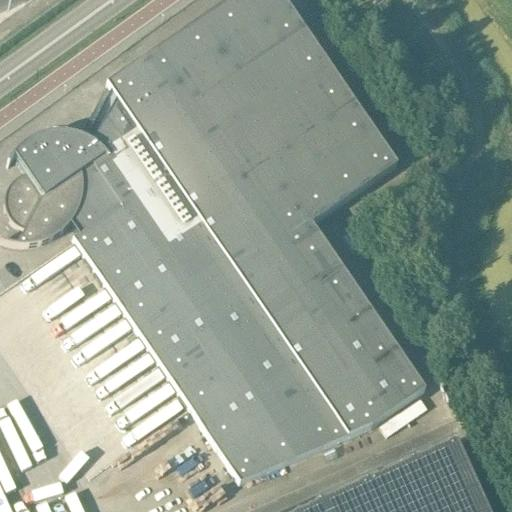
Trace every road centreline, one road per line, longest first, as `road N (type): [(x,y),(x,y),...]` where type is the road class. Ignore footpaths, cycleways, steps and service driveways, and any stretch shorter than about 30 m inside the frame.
road 1 (unknown): [(0,330),(21,331),(34,343),(99,511)]
road 2 (tertiary): [(0,79),(109,0)]
